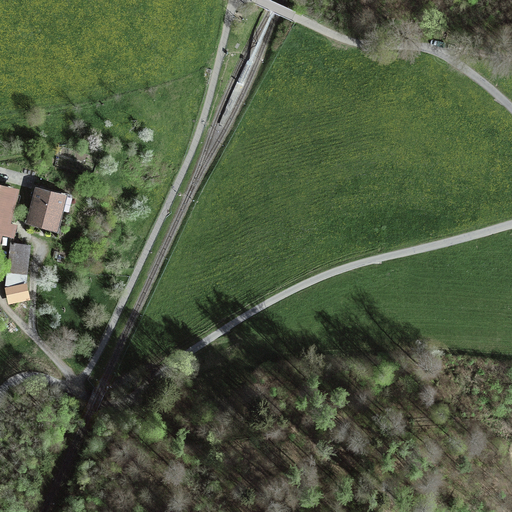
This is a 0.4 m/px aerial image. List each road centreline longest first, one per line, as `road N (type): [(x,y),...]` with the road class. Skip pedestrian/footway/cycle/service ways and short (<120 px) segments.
road 1 (unclassified): [(511,222),(327,276),(221,332),(129,398),(95,403),(77,392)]
road 2 (unclassified): [(258,0),(361,45),(434,44),(511,110)]
road 3 (track): [(33,336),(36,253),(21,229),(26,194),(18,179),(0,173)]
